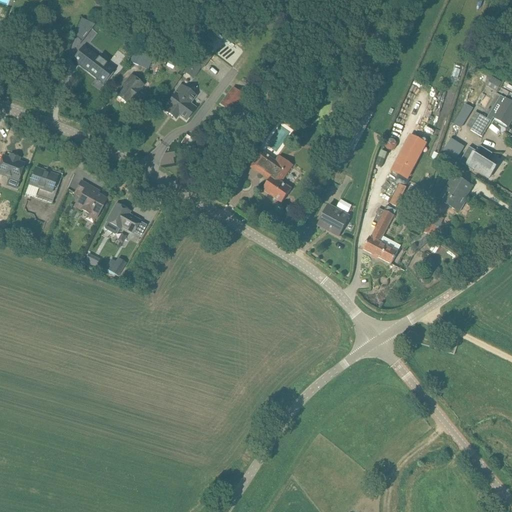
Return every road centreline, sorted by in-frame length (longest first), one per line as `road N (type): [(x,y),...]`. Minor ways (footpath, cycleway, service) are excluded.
road 1 (unclassified): [(377,339),(323,281),(143,162),(0,105)]
road 2 (tertiary): [(226,511),(294,412),(377,339)]
road 3 (unclassified): [(511,501),(377,339)]
